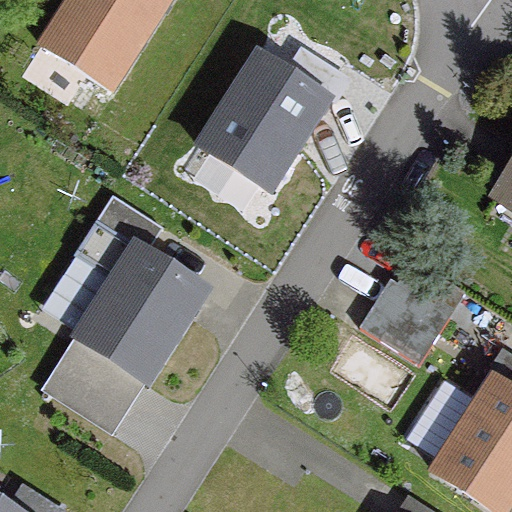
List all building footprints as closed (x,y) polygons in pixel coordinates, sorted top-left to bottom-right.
[(82,0),(46,53),(113,98),(175,7),(164,0),(82,0)] [(197,143),(264,187),(325,96),(258,51),(197,143)] [(511,172),(499,193),(500,194),(505,185),(511,189),(511,172)] [(73,333),(140,378),(201,286),(134,242),(73,333)] [(418,460),(485,505),(511,465),(511,390),(480,369),(418,460)]
